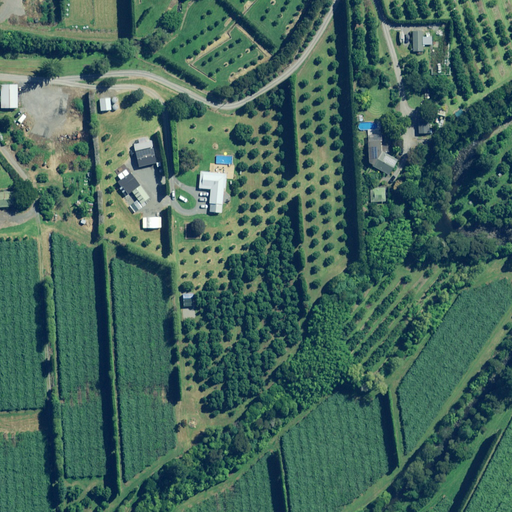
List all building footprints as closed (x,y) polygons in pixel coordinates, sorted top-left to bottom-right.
[(423,38),(423,32),(414,32),(414,52),(424,51),(424,45),(433,45),(433,38),(423,38)] [(19,86),(2,86),(1,108),(18,109),(19,86)] [(112,109),(111,97),(101,98),(102,110),(112,109)] [(23,120),(14,113),(8,120),(17,128),(23,120)] [(432,132),(431,118),(420,119),(421,133),(432,132)] [(385,153),(384,140),(370,141),(372,162),(374,163),(373,165),(391,174),(398,161),(385,153)] [(226,169),(218,169),(218,172),(201,171),(200,187),(212,188),(210,211),(223,212),(225,187),(227,187),(228,173),(225,173),(226,169)] [(150,197),(141,185),(133,191),(142,203),(150,197)] [(387,201),(387,187),(371,188),(372,201),(387,201)] [(0,206),(16,205),(15,191),(0,191),(0,206)]
